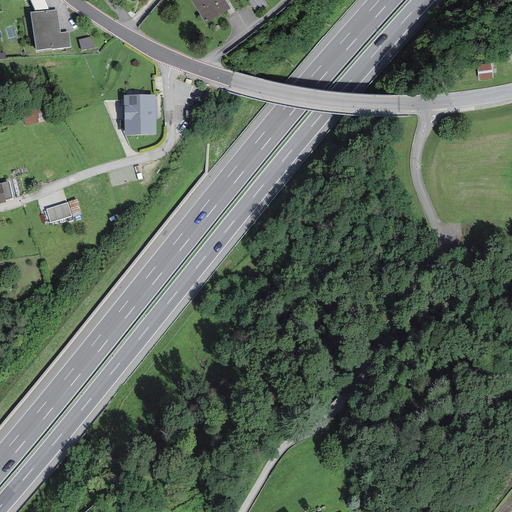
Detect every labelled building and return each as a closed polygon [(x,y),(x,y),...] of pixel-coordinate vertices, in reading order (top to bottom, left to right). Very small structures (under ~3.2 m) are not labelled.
[(44,0),(30,0),(36,12),(49,10),(44,0)] [(225,0),(190,0),(205,24),(231,9),(225,0)] [(264,0),(250,0),(248,2),(257,14),(269,7),(264,0)] [(36,12),(31,13),(36,50),(51,48),(51,50),(70,47),(68,32),(60,33),(57,9),(49,10),(36,12)] [(91,37),(78,40),(81,51),(94,48),(91,37)] [(476,63),(479,81),(493,79),(491,61),(476,63)] [(155,95),(123,95),(123,105),(124,105),(125,135),(156,135),(155,119),(157,119),(157,99),(155,99),(155,95)] [(25,111),(27,126),(43,124),(40,109),(25,111)] [(77,199),(68,201),(73,217),(81,214),(77,199)] [(67,203),(46,209),(50,223),(72,216),(67,203)]
